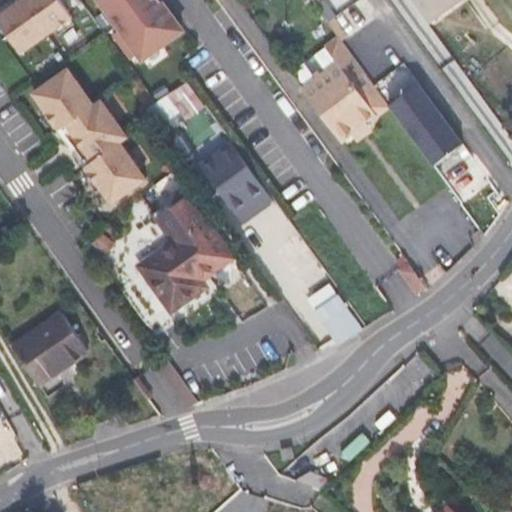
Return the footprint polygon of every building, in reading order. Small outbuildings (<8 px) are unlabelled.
[(3,0),(0,3),(0,27),(14,47),(64,9),(57,0),(3,0)] [(183,29),(161,0),(100,0),(114,19),(119,15),(126,25),(121,28),(140,55),(161,40),(163,43),(183,29)] [(355,0),(315,0),(329,19),(355,0)] [(414,0),(431,22),(454,5),(450,1),(451,0),(414,0)] [(306,85),(303,88),(341,140),(389,105),(351,52),(339,36),(311,57),(299,75),(306,85)] [(108,170),(125,194),(147,178),(121,141),(128,136),(102,99),(95,104),(63,60),(29,84),(61,129),(68,124),(94,160),(87,165),(96,178),(108,170)] [(463,143),(418,83),(389,105),(434,165),(463,143)] [(168,95),(148,109),(162,128),(182,114),(168,95)] [(183,116),(165,129),(177,146),(195,132),(183,116)] [(203,164),(236,210),(267,188),(234,142),(203,164)] [(174,240),(139,265),(173,312),(209,286),(204,280),(234,258),(190,196),(159,219),(174,240)] [(330,282),(307,297),(316,311),(338,295),(330,282)] [(316,311),(339,345),(364,329),(353,313),(340,294),(338,295),(316,311)] [(13,347),(40,385),(90,350),(63,312),(13,347)] [(317,441),(321,449),(330,444),(327,436),(317,441)]
